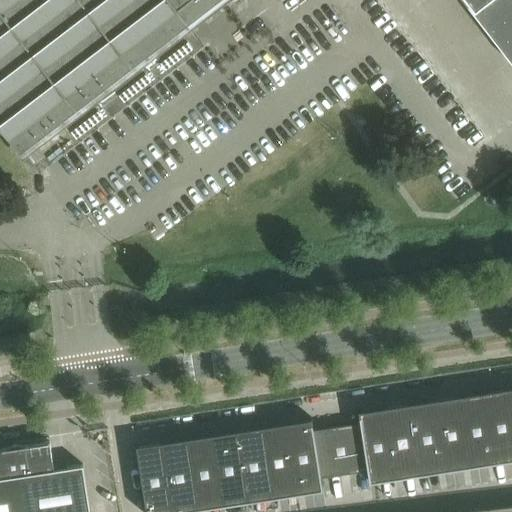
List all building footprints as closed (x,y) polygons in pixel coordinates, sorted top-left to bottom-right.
[(511,0),(0,0),(0,124),(18,148),(20,151),(217,0),(463,0),(511,62),(511,0)] [(511,386),(359,410),(360,422),(368,470),(370,482),(511,459),(511,386)] [(312,418),(136,445),(146,511),(174,511),(323,489),(321,477),(314,430),(312,418)] [(360,422),(314,430),(321,477),(368,470),(360,422)] [(50,441),(25,445),(25,444),(15,443),(15,445),(25,511),(90,511),(83,464),(54,469),(50,441)] [(0,511),(25,511),(15,445),(15,443),(6,447),(6,448),(0,448),(0,511)]
